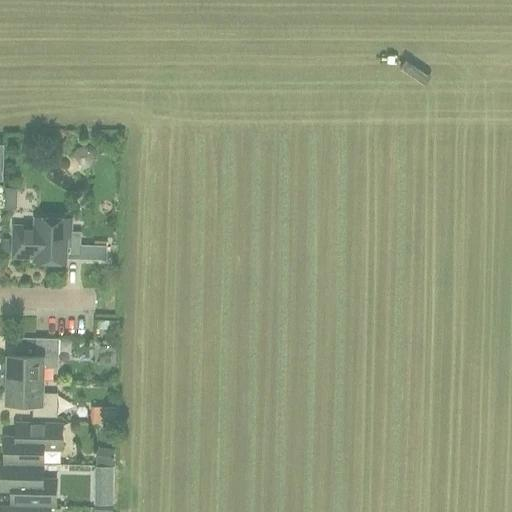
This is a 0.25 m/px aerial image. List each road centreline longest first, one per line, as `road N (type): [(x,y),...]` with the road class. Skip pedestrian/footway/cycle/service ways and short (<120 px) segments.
road 1 (unknown): [(0,10),(120,8),(196,81),(201,511)]
road 2 (unknown): [(164,50),(217,5),(511,5)]
road 3 (unknown): [(197,154),(511,149)]
